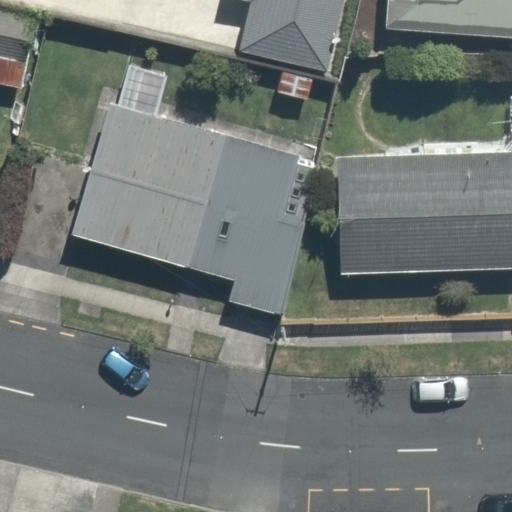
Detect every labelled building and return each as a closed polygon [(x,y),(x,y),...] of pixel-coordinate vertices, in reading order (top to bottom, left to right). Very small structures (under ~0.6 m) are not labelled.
[(47,7),(19,0),(0,0),(0,85),(25,92),(47,7)] [(331,69),(348,0),(255,0),(258,1),(246,49),(331,69)] [(511,0),(389,0),(388,24),(511,29),(511,0)] [(171,70),(130,58),(80,230),(240,277),(235,296),(286,310),(330,160),(159,110),(171,70)] [(511,146),(343,150),(345,268),(511,264),(511,146)]
